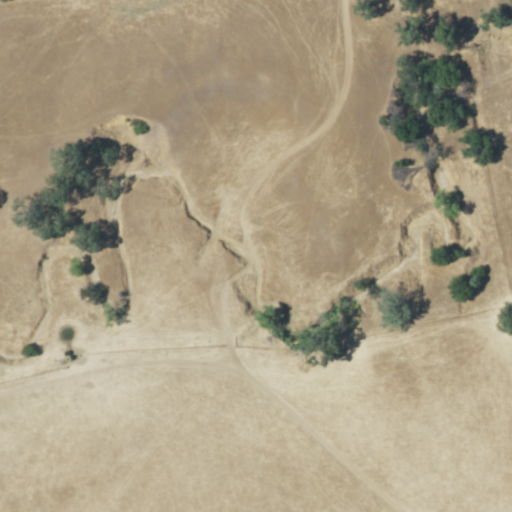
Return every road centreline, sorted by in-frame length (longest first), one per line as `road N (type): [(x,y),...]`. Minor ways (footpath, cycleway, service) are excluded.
road 1 (track): [(344,0),(350,54),(339,113),(248,202),(217,287),(216,308),(246,364)]
road 2 (track): [(246,364),(165,358),(0,393)]
road 3 (track): [(246,364),(402,511)]
